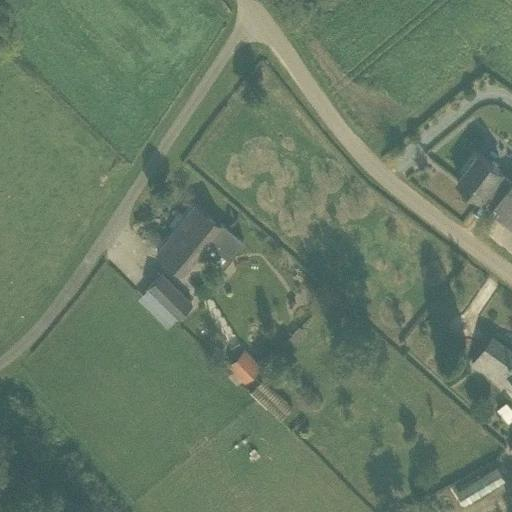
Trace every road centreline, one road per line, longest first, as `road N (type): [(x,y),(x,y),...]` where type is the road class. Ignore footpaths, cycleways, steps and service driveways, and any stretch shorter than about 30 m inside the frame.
road 1 (unclassified): [(511,281),(388,185),(254,13)]
road 2 (unclassified): [(254,13),(110,227)]
road 3 (track): [(110,227),(17,353),(0,363)]
